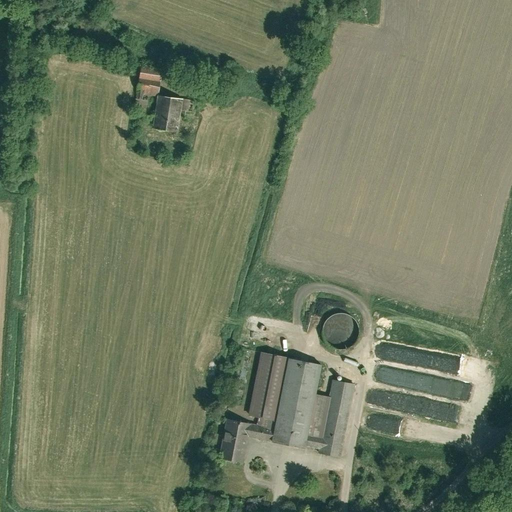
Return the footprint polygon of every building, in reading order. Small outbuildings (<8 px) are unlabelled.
[(160,71),(140,68),(138,80),(158,84),(160,71)] [(158,84),(138,80),(136,94),(156,97),(158,84)] [(150,131),(176,136),(181,102),(156,97),(150,131)] [(136,114),(145,115),(147,102),(138,100),(136,114)] [(324,392),(329,359),(264,349),(254,414),(262,415),(261,421),(230,416),(224,455),(249,459),(252,435),(322,446),(322,451),(346,455),(358,380),(336,377),(333,394),(324,392)]
